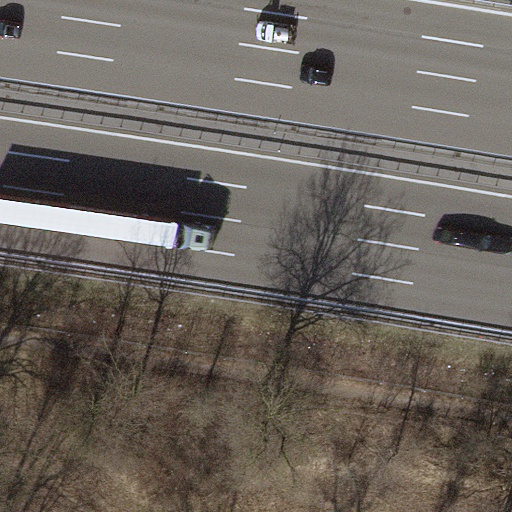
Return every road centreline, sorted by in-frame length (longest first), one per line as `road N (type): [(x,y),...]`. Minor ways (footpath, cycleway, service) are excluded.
road 1 (motorway): [(0,185),(511,264)]
road 2 (motorway): [(511,86),(0,8)]
